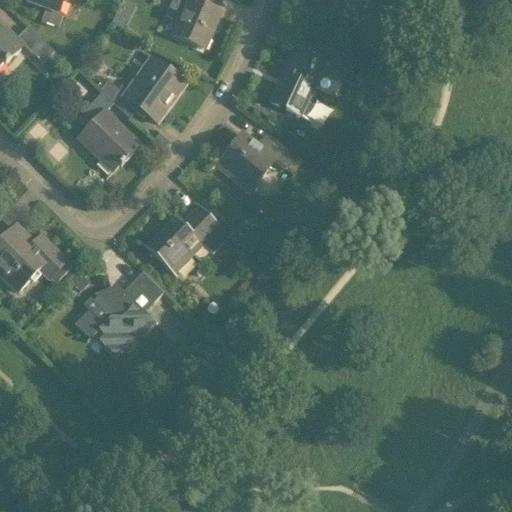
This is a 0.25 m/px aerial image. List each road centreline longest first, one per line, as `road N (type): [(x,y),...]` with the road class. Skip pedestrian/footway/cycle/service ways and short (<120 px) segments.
road 1 (residential): [(109,236),(128,227),(244,67),(270,0)]
road 2 (unclassified): [(416,511),(511,353)]
road 3 (residential): [(109,236),(0,139)]
road 4 (residential): [(508,493),(499,443),(511,359)]
